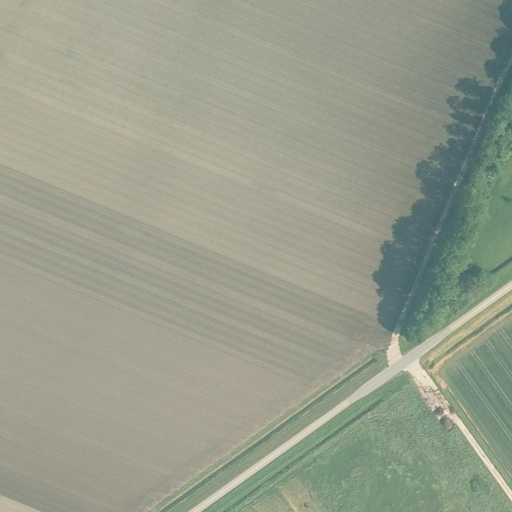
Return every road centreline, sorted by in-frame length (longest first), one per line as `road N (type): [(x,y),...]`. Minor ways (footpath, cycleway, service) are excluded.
road 1 (unclassified): [(191,511),(511,287)]
road 2 (unknown): [(413,355),(511,495)]
